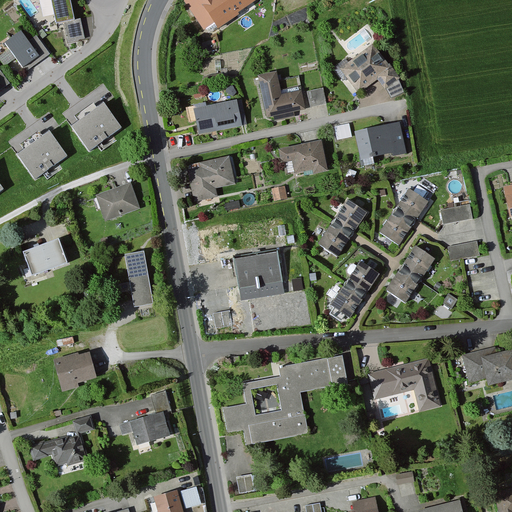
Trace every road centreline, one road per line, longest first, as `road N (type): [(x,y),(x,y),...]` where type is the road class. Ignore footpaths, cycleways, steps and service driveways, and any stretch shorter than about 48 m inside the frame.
road 1 (residential): [(508,325),(191,353)]
road 2 (residential): [(406,105),(158,157)]
road 3 (residential): [(219,511),(375,480),(388,483),(407,509)]
road 4 (tertiary): [(191,353),(158,157)]
road 5 (residential): [(508,325),(475,180),(511,163)]
road 6 (residential): [(0,221),(66,187),(158,157)]
road 7 (residential): [(119,0),(85,52),(0,113)]
road 8 (tertiary): [(219,511),(191,353)]
road 9 (tertiary): [(158,157),(144,50),(159,0)]
